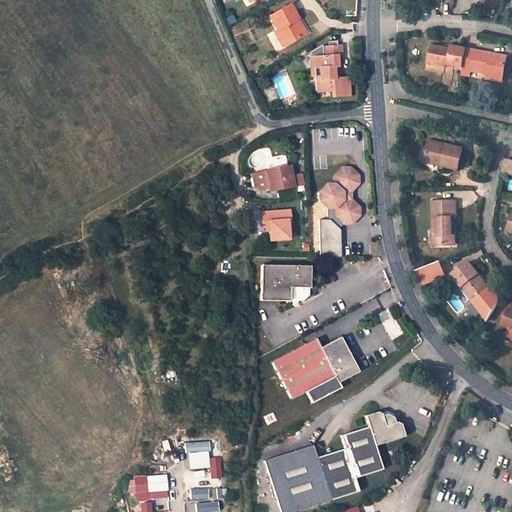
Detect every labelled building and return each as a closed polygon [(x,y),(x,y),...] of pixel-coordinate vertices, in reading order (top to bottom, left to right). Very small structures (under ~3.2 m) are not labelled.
[(288,5),(268,17),(276,31),(273,33),(282,48),(302,36),(293,21),(296,19),(288,5)] [(305,34),(296,19),(293,21),(302,36),(305,34)] [(321,45),(309,52),(310,69),(311,78),(316,78),(319,77),(320,90),(331,89),(331,93),(331,99),(349,97),(348,79),(334,80),(333,68),(337,68),(336,57),(340,57),(340,46),(336,46),(335,41),(327,42),(327,47),(322,47),(321,45)] [(467,45),(452,43),(452,46),(433,43),(429,62),(438,63),(448,65),(448,64),(463,66),(467,47),(467,45)] [(462,72),(471,74),(471,69),(487,72),(504,74),(508,54),(467,47),(463,66),(462,72)] [(464,147),(430,138),(426,157),(443,161),(442,163),(459,167),(464,147)] [(501,172),(511,173),(511,161),(503,160),(501,172)] [(289,166),(265,171),(269,191),(293,186),(289,166)] [(351,168),(342,169),(335,177),(335,185),(327,185),(319,193),(320,202),(329,210),(336,209),(336,217),(344,224),(352,224),(360,216),(359,207),(352,200),(351,192),(359,185),(359,175),(351,168)] [(291,174),(294,186),(303,184),(300,172),(291,174)] [(456,199),(431,200),(432,225),(437,225),(438,243),(456,242),(454,215),(457,215),(456,199)] [(291,221),(290,212),(262,214),(262,224),(269,223),(269,232),(270,242),(289,240),(288,230),(288,222),(291,221)] [(474,301),(489,291),(477,274),(479,272),(470,259),(452,271),(474,301)] [(440,262),(415,268),(419,285),(444,279),(440,262)] [(309,288),(310,288),(310,267),(261,265),(261,301),(290,301),(293,301),(293,306),(299,306),(299,301),(303,301),(309,296),(309,288)] [(492,289),(479,272),(477,274),(489,291),(492,289)] [(511,304),(502,326),(511,331),(508,338),(511,339),(511,304)] [(313,402),(342,387),(339,382),(358,371),(340,337),(321,347),(316,338),(272,361),(292,399),(307,390),(313,402)] [(274,511),(283,511),(355,490),(351,477),(378,468),(371,444),(401,435),(398,423),(392,421),(390,421),(388,417),(382,413),(377,415),(377,413),(373,411),(361,415),(364,426),(336,435),(340,448),(313,457),(309,444),(258,461),(274,511)] [(210,442),(185,444),(185,452),(210,451),(210,442)] [(211,464),(211,474),(221,473),(221,464),(211,464)] [(167,475),(147,476),(149,498),(168,497),(167,475)] [(212,487),(189,488),(190,498),(212,497),(212,487)] [(217,503),(195,505),(195,511),(213,511),(218,511),(217,503)]
